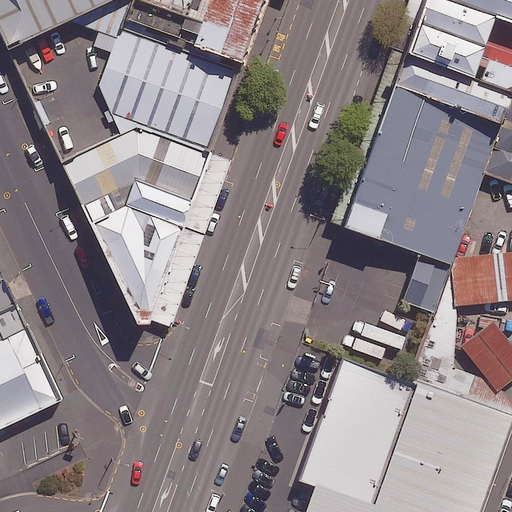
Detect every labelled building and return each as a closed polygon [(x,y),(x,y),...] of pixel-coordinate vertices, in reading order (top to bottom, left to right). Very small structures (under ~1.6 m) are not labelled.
[(0,0),(0,14),(14,45),(108,0),(0,0)] [(207,0),(191,46),(248,66),(271,0),(207,0)] [(499,18),(447,0),(427,0),(408,57),(511,93),(511,46),(492,39),(499,18)] [(511,0),(447,0),(499,18),(511,22),(511,0)] [(140,122),(220,151),(248,66),(191,46),(130,25),(109,76),(132,126),(140,122)] [(511,107),(511,93),(408,57),(397,89),(505,127),(511,107)] [(488,174),(505,127),(397,89),(347,228),(454,266),(457,257),(488,174)] [(511,107),(505,127),(488,174),(511,183),(511,107)] [(132,126),(66,160),(140,314),(163,308),(220,151),(140,122),(132,126)] [(511,383),(511,341),(495,320),(461,347),(486,379),(454,367),(458,307),(511,301),(511,252),(457,257),(454,266),(411,380),(421,384),(511,416),(511,401),(503,390),(511,383)] [(0,308),(18,300),(0,261),(0,308)] [(0,339),(29,325),(18,300),(0,308),(0,339)] [(29,325),(0,339),(0,429),(62,399),(29,325)] [(485,511),(511,436),(511,416),(421,384),(387,482),(356,471),(347,497),(377,508),(388,511),(485,511)] [(347,497),(318,487),(308,511),(388,511),(377,508),(347,497)]
